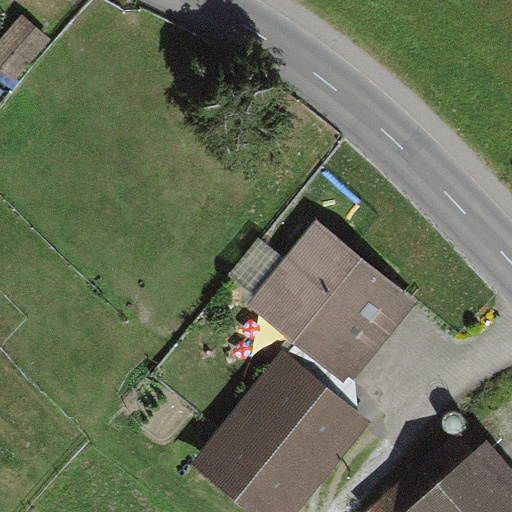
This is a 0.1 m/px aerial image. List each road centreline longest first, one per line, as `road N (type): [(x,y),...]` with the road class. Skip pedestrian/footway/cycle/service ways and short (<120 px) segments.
road 1 (residential): [(511,259),(384,122),(210,0)]
road 2 (unknown): [(511,321),(409,416),(333,511)]
